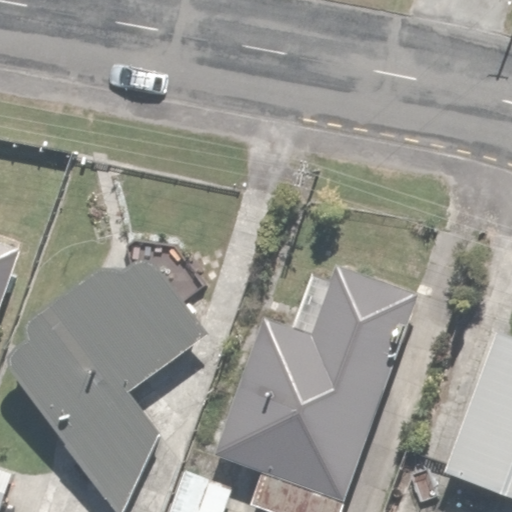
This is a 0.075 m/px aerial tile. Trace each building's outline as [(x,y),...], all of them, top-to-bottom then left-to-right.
[(0,325),(25,249),(0,240),(0,325)] [(40,345),(14,366),(121,511),(126,511),(168,440),(136,402),(216,335),(150,256),(111,288),(102,276),(32,335),(40,345)] [(351,511),(427,294),(346,266),(332,306),(312,299),(301,329),(272,319),(223,460),(267,475),(254,511),(351,511)] [(511,346),(508,345),(458,482),(511,501),(511,346)] [(213,395),(174,381),(159,424),(198,438),(213,395)] [(0,466),(0,511),(14,511),(23,471),(0,466)] [(233,511),(242,491),(187,471),(171,511),(233,511)]
